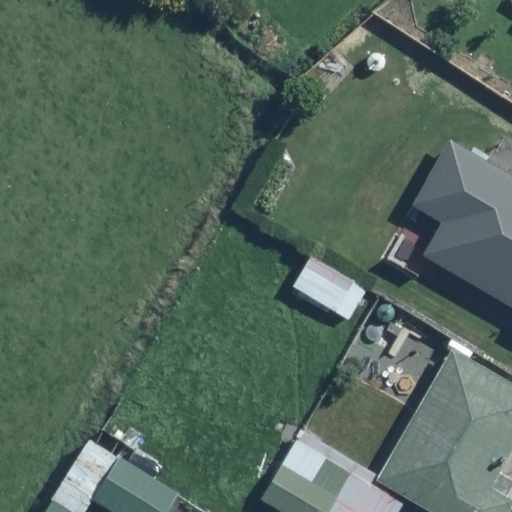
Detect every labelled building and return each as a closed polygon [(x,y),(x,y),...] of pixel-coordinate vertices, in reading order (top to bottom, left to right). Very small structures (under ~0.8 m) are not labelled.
[(474,22),(484,6),(474,0),(444,0),(443,3),(474,22)] [(316,154),(283,138),(268,169),(300,185),(316,154)] [(511,175),(449,138),(410,203),(441,223),(422,254),(511,307),(511,175)] [(365,288),(321,264),(312,281),(318,285),(355,305),(365,288)] [(511,448),(511,384),(451,349),(375,480),(429,511),(506,511),(511,501),(511,500),(505,497),(511,484),(511,479),(499,472),(511,448)] [(172,511),(187,489),(99,435),(52,511),(94,511),(100,503),(114,511),(172,511)] [(282,511),(327,511),(350,474),(294,441),(260,499),(282,511)]
